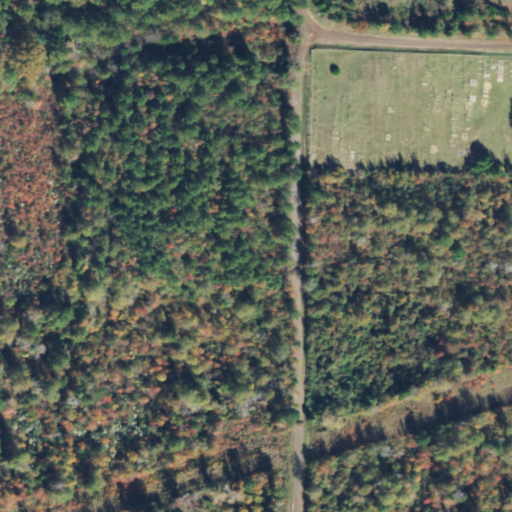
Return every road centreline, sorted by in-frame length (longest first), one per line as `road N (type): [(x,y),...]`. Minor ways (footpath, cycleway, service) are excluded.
road 1 (residential): [(300,511),(305,0)]
road 2 (residential): [(300,33),(511,42)]
